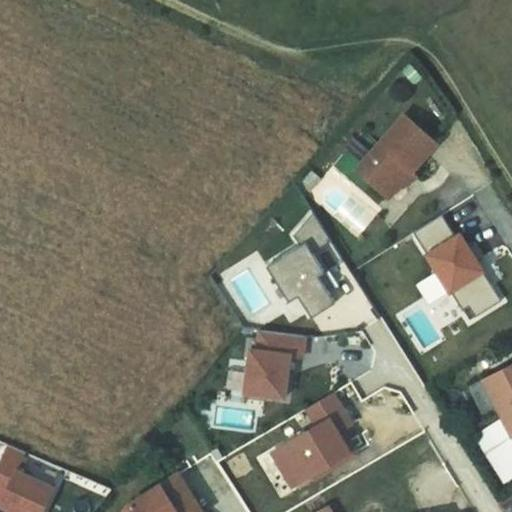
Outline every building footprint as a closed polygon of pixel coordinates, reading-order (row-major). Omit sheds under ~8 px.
[(405,115),(357,170),(388,198),(437,143),(405,115)] [(314,210),(294,234),(301,245),(268,266),(289,300),(299,294),(312,316),(336,301),(329,289),(335,286),(314,252),(332,240),(314,210)] [(485,256),(476,241),(469,246),(461,234),(457,236),(443,214),(415,231),(439,270),(436,272),(449,292),(451,290),(463,309),(469,306),(476,316),(502,300),(483,269),(478,273),(473,264),(485,256)] [(261,330),(258,350),(251,349),(246,393),(285,397),(290,355),(303,357),(306,336),(261,330)] [(511,433),(511,364),(484,379),(485,381),(497,404),(511,433)] [(497,404),(485,381),(473,387),(485,410),(497,404)] [(306,409),(316,427),(272,453),(292,487),(349,453),(337,433),(351,424),(333,393),(306,409)] [(27,452),(9,444),(0,464),(0,501),(3,503),(2,505),(17,511),(44,511),(55,487),(19,471),(27,452)] [(130,504),(123,511),(203,511),(179,473),(130,504)]
